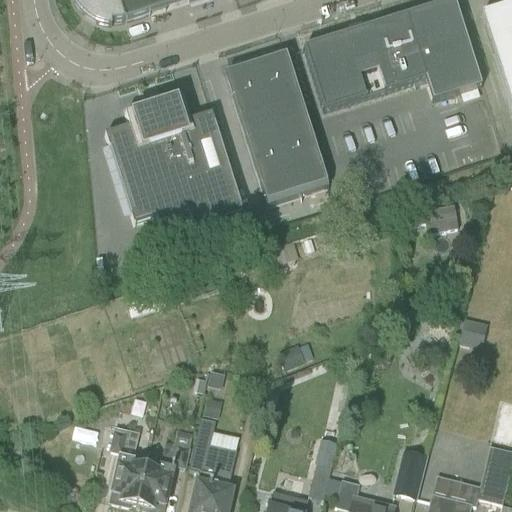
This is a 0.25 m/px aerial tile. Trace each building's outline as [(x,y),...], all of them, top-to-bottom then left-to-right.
[(73,0),(76,6),(72,8),(73,11),(75,14),(76,16),(79,19),(80,20),(83,23),(85,25),(88,27),(91,28),(93,29),(98,31),(101,32),(104,33),(107,33),(110,33),(110,28),(117,28),(124,26),(206,0),(73,0)] [(480,92),(452,5),(302,53),(322,117),(423,85),(431,107),(480,92)] [(511,7),(480,18),(511,120),(511,7)] [(233,100),(230,101),(265,212),(326,193),(284,59),(272,63),(273,66),(227,81),(233,100)] [(240,222),(242,221),(210,119),(188,126),(180,101),(123,119),(127,133),(103,140),(132,231),(133,230),(133,229),(155,222),(162,246),(164,246),(163,245),(240,221),(240,222)] [(452,211),(401,220),(403,232),(423,229),(425,240),(456,234),(452,211)] [(169,310),(164,290),(125,303),(130,322),(169,310)] [(462,324),(456,349),(467,352),(470,337),(483,340),(486,329),(462,324)] [(280,371),(303,366),(300,352),(277,357),(280,371)] [(195,383),(192,396),(202,398),(205,385),(195,383)] [(205,403),(202,420),(217,424),(220,407),(205,403)] [(213,427),(198,424),(187,475),(198,478),(190,511),(225,511),(229,496),(228,496),(230,491),(227,490),(234,457),(208,451),(213,427)] [(113,434),(113,437),(108,456),(119,459),(108,509),(123,511),(128,511),(129,509),(135,510),(143,475),(129,472),(137,439),(113,434)] [(143,475),(135,510),(141,511),(140,511),(162,511),(163,510),(172,470),(183,473),(191,440),(175,436),(172,449),(167,469),(160,468),(158,479),(143,475)] [(501,510),(511,463),(511,457),(488,452),(475,504),(501,510)] [(401,456),(390,500),(415,506),(426,462),(401,456)] [(330,473),(315,469),(307,502),(322,506),(330,473)] [(333,511),(388,511),(354,503),(358,490),(340,485),(333,511)] [(268,510),(267,511),(304,511),(306,506),(271,497),(268,510)] [(467,511),(468,509),(427,500),(424,511),(467,511)]
